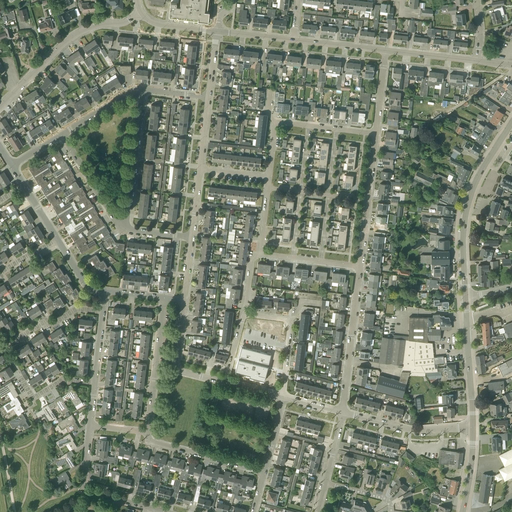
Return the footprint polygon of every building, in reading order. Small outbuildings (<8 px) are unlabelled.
[(106,0),(107,3),(106,3),(105,4),(105,5),(106,6),(108,6),(109,5),(109,4),(113,4),(113,9),(122,9),(122,0),(106,0)] [(180,0),(180,7),(176,6),(177,3),(172,2),(171,2),(169,17),(175,18),(178,19),(199,21),(206,22),(207,12),(208,0),(180,0)] [(79,6),(80,6),(80,10),(82,10),(83,13),(87,13),(87,12),(95,11),(94,3),(85,4),(85,3),(82,3),(82,1),(78,2),(79,6)] [(365,10),(371,11),(371,16),(374,16),(374,12),(375,9),(375,7),(372,6),(372,2),(366,2),(365,10)] [(392,19),(394,8),(390,7),(390,5),(381,3),(380,11),(387,12),(387,19),(387,23),(388,24),(392,24),(392,19)] [(506,20),(502,7),(495,9),(496,12),(491,14),(493,24),(502,21),(506,20)] [(420,8),(419,15),(432,17),(433,10),(420,8)] [(28,19),(27,15),(26,9),(18,10),(21,21),(28,19)] [(77,17),(74,9),(66,13),(66,12),(57,15),(61,25),(70,21),(69,20),(77,17)] [(247,25),(247,20),(248,19),(248,18),(248,15),(246,14),(247,11),(240,10),(238,24),(247,25)] [(464,14),(456,15),(457,25),(462,24),(462,25),(463,25),(463,24),(465,24),(464,14)] [(264,18),(260,18),(259,26),(266,27),(268,15),(264,15),(264,18)] [(280,18),(280,20),(279,29),(285,29),(286,21),(287,22),(288,17),(283,17),(283,18),(280,18)] [(53,29),(50,18),(44,20),(45,22),(44,23),(39,24),(41,32),(53,29)] [(511,37),(511,33),(511,21),(509,23),(502,25),(502,29),(506,28),(504,33),(508,35),(507,36),(511,37)] [(308,32),(315,33),(316,28),(317,23),(313,22),(313,25),(312,25),(312,24),(311,24),(310,24),(310,25),(309,25),(308,32)] [(332,27),(328,27),(327,34),(334,35),(336,25),(332,24),(332,27)] [(347,36),(354,37),(355,27),(351,26),(351,30),(348,29),(347,36)] [(386,41),(387,34),(383,33),(384,28),(380,28),(378,40),(386,41)] [(371,32),(367,32),(366,38),(373,39),(374,29),(371,29),(371,32)] [(400,35),(400,42),(407,43),(407,38),(408,33),(404,33),(401,32),(400,35)] [(413,39),(413,44),(419,45),(420,37),(421,35),(417,35),(417,34),(414,34),(413,39)] [(103,40),(103,43),(107,43),(107,47),(111,48),(112,41),(112,36),(104,35),(103,40)] [(419,45),(426,45),(428,35),(424,35),(424,38),(420,37),(419,45)] [(433,41),(432,46),(439,47),(440,40),(440,37),(437,37),(434,36),(433,41)] [(125,46),(125,37),(118,37),(117,49),(120,49),(121,45),(125,46)] [(125,46),(128,46),(128,50),(131,51),(133,38),(125,37),(125,46)] [(439,47),(446,48),(447,38),(444,37),(444,40),(440,40),(439,47)] [(138,46),(138,49),(141,49),(141,46),(145,47),(146,40),(146,39),(142,38),(142,39),(139,39),(138,44),(138,46)] [(23,39),(22,41),(19,41),(19,44),(21,45),(21,46),(22,47),(21,53),(28,54),(29,46),(30,46),(31,40),(23,39)] [(95,40),(89,44),(93,50),(96,54),(99,52),(98,50),(100,48),(97,44),(95,40)] [(167,42),(167,41),(163,41),(163,42),(160,41),(160,46),(159,48),(159,52),(159,54),(160,54),(162,53),(162,52),(163,49),(166,49),(167,42)] [(89,44),(83,48),(86,52),(89,56),(92,54),(90,52),(93,50),(89,44)] [(231,58),(231,49),(224,48),(223,60),(226,61),(227,57),(231,58)] [(231,58),(230,61),(237,62),(239,50),(231,49),(231,58)] [(72,55),(78,63),(84,59),(82,57),(78,51),(72,55)] [(249,64),(253,65),(253,61),(257,61),(258,52),(251,51),(249,64)] [(155,59),(165,60),(165,56),(159,55),(159,54),(159,52),(155,52),(154,59),(155,59)] [(282,55),(274,54),(273,63),(276,63),(276,65),(274,66),(273,66),(272,70),(275,70),(276,68),(277,66),(280,67),(282,55)] [(72,55),(67,59),(71,65),(71,64),(73,67),(78,63),(72,55)] [(91,65),(92,67),(96,65),(90,56),(87,59),(91,65)] [(151,70),(152,63),(152,60),(143,59),(143,62),(148,62),(148,69),(151,70)] [(333,61),(326,60),(325,73),(332,73),(333,61)] [(63,61),(54,70),(58,73),(62,78),(65,74),(67,72),(76,81),(79,78),(76,75),(71,69),(69,67),(67,65),(63,61)] [(341,62),(333,61),(332,73),(339,74),(341,62)] [(353,63),(346,62),(345,71),(345,73),(345,74),(352,75),(353,63)] [(359,75),(360,69),(360,64),(353,63),(352,75),(358,76),(359,76),(359,75)] [(362,72),(362,75),(361,78),(364,78),(368,79),(369,74),(373,74),(374,65),(366,64),(365,73),(362,72)] [(394,68),(393,76),(396,77),(396,81),(399,81),(399,86),(399,88),(403,89),(404,82),(405,75),(400,74),(401,69),(394,68)] [(416,70),(408,69),(407,78),(415,79),(416,70)] [(415,79),(422,80),(423,71),(416,70),(415,79)] [(431,84),(435,85),(436,73),(429,72),(428,82),(431,83),(431,84)] [(341,86),(341,87),(340,90),(350,91),(350,90),(350,87),(344,86),(344,84),(345,74),(345,73),(342,73),(342,75),(341,84),(341,86)] [(443,73),(436,73),(435,85),(439,85),(439,84),(442,84),(443,73)] [(463,76),(456,75),(455,82),(455,85),(458,85),(458,88),(460,88),(460,94),(464,94),(465,86),(466,83),(462,82),(463,76)] [(56,85),(51,80),(47,77),(44,80),(45,82),(40,86),(44,90),(47,93),(56,85)] [(232,81),(232,78),(223,77),(222,79),(221,79),(220,82),(222,83),(222,85),(229,86),(229,81),(232,81)] [(470,80),(470,83),(474,83),(473,87),(482,88),(483,79),(478,78),(478,77),(471,77),(470,80)] [(117,78),(112,81),(116,88),(122,85),(119,81),(117,78)] [(65,86),(60,80),(57,83),(62,89),(65,86)] [(116,88),(112,81),(107,84),(111,91),(116,88)] [(494,85),(492,88),(495,90),(496,88),(504,93),(499,100),(502,103),(507,105),(511,97),(511,94),(511,83),(511,84),(508,83),(508,84),(504,82),(502,84),(498,82),(496,86),(494,85)] [(86,92),(90,97),(93,95),(96,101),(102,97),(99,93),(97,90),(94,92),(93,89),(91,87),(89,89),(85,83),(82,85),(84,88),(86,92)] [(107,84),(102,87),(106,94),(111,91),(107,84)] [(221,91),(221,94),(230,95),(231,92),(228,92),(228,89),(229,86),(222,85),(222,88),(220,88),(219,91),(221,91)] [(369,103),(370,93),(365,93),(363,93),(364,88),(361,87),(359,102),(366,103),(369,103)] [(407,92),(407,89),(403,89),(399,88),(392,88),(392,92),(391,91),(390,98),(399,99),(400,93),(402,93),(402,91),(407,92)] [(30,94),(34,100),(37,98),(39,102),(41,101),(42,104),(46,101),(43,95),(40,97),(39,94),(36,90),(30,94)] [(83,99),(79,101),(84,108),(90,104),(87,99),(90,97),(86,92),(83,94),(84,95),(81,97),(83,99)] [(30,94),(24,97),(28,104),(26,105),(25,105),(33,117),(34,116),(35,116),(32,110),(33,109),(31,106),(33,105),(32,105),(36,103),(34,100),(30,94)] [(283,103),(284,98),(278,98),(277,100),(274,99),(273,106),(276,106),(276,111),(282,112),(283,103)] [(390,108),(400,109),(400,105),(399,105),(399,99),(390,98),(389,104),(391,104),(390,108)] [(493,107),(489,113),(499,119),(503,114),(497,109),(498,107),(489,100),(486,98),(484,102),(486,104),(487,103),(493,107)] [(67,101),(72,108),(75,106),(78,111),(84,108),(79,101),(77,102),(75,100),(73,102),(72,101),(71,99),(67,101)] [(292,107),(293,100),(290,100),(289,104),(283,103),(282,112),(289,113),(289,107),(292,107)] [(296,100),(293,100),(292,107),(295,107),(295,114),(301,114),(302,106),(302,101),(296,100)] [(25,105),(23,101),(13,107),(17,114),(24,109),(30,119),(33,117),(27,108),(25,105)] [(62,111),(67,119),(72,115),(69,110),(72,108),(67,101),(68,101),(65,103),(66,106),(61,109),(62,111)] [(311,109),(312,102),(309,102),(308,106),(302,106),(301,114),(307,115),(308,109),(311,109)] [(320,117),(321,108),(314,107),(315,102),(312,102),(311,109),(314,110),(313,116),(320,117)] [(329,111),(330,104),(327,104),(327,109),(321,108),(320,117),(326,118),(327,111),(329,111)] [(338,119),(339,110),(333,109),(333,105),(330,104),(329,111),(333,112),(332,118),(338,119)] [(349,114),(349,106),(346,106),(346,111),(339,110),(338,119),(345,120),(346,113),(349,114)] [(349,106),(349,114),(352,114),(351,120),(357,121),(358,112),(352,112),(352,107),(349,106)] [(400,109),(390,108),(390,112),(388,111),(388,118),(397,119),(398,113),(399,113),(400,109)] [(0,120),(0,126),(1,128),(12,122),(8,124),(6,121),(10,117),(11,118),(12,117),(14,120),(17,118),(12,109),(3,118),(2,120),(0,120)] [(62,111),(59,113),(58,111),(57,110),(51,114),(55,119),(58,117),(61,122),(67,119),(62,111)] [(227,123),(227,120),(225,120),(225,117),(225,114),(219,113),(218,116),(216,116),(216,119),(218,119),(217,122),(227,123)] [(495,125),(499,119),(489,113),(486,119),(489,121),(495,125)] [(388,128),(398,129),(398,125),(396,125),(397,119),(388,118),(387,124),(388,124),(388,128)] [(50,119),(45,122),(49,130),(54,126),(50,119)] [(12,130),(10,127),(14,125),(12,122),(1,128),(5,134),(6,134),(12,130)] [(39,126),(44,133),(49,130),(45,122),(39,126)] [(485,125),(484,127),(477,122),(475,126),(477,126),(482,130),(489,135),(493,129),(485,125)] [(167,134),(168,125),(165,125),(165,130),(159,129),(159,133),(167,134)] [(471,130),(473,131),(486,139),(489,135),(482,130),(477,126),(475,126),(474,125),(473,127),(471,130)] [(34,129),(39,136),(44,133),(39,126),(34,129)] [(12,130),(6,134),(7,136),(15,131),(16,130),(18,129),(16,127),(12,130)] [(386,131),(385,137),(395,139),(395,133),(397,133),(408,134),(409,130),(398,129),(388,128),(387,131),(386,131)] [(34,129),(29,132),(34,139),(39,136),(34,129)] [(473,131),(472,132),(473,132),(471,135),(477,138),(475,140),(483,145),(486,139),(473,131)] [(12,144),(19,140),(15,134),(9,138),(8,138),(12,144)] [(395,139),(385,137),(385,144),(386,144),(385,148),(395,149),(396,145),(397,145),(398,139),(395,139)] [(23,146),(19,140),(12,144),(15,151),(23,146)] [(214,143),(214,147),(216,147),(216,153),(213,153),(212,161),(218,162),(219,153),(220,146),(220,143),(214,143)] [(480,149),(476,146),(473,145),(471,148),(465,144),(463,148),(470,153),(471,151),(476,155),(480,149)] [(383,157),(392,159),(395,159),(396,153),(395,153),(395,149),(385,148),(385,151),(384,151),(383,157)] [(57,149),(43,158),(45,162),(52,158),(54,156),(56,160),(55,161),(56,163),(62,159),(61,157),(62,156),(57,149)] [(153,159),(154,153),(145,152),(145,158),(150,159),(149,161),(153,161),(154,162),(155,159),(153,159)] [(383,164),(383,167),(393,169),(393,165),(392,164),(392,159),(383,157),(382,164),(383,164)] [(460,172),(458,176),(466,179),(470,171),(463,167),(464,164),(459,161),(450,157),(448,162),(456,166),(457,165),(459,166),(457,170),(460,172)] [(56,163),(55,164),(58,169),(52,173),(55,177),(69,168),(65,161),(64,161),(62,159),(56,163)] [(161,162),(154,162),(153,161),(152,164),(161,165),(160,171),(162,171),(163,163),(161,162)] [(29,169),(34,177),(49,168),(46,164),(37,169),(35,166),(36,165),(35,163),(29,167),(30,169),(29,169)] [(383,167),(383,171),(381,171),(381,177),(386,178),(385,181),(389,181),(390,179),(393,179),(393,175),(390,174),(391,173),(392,173),(393,169),(383,167)] [(51,171),(49,168),(34,177),(38,184),(39,184),(41,186),(47,182),(45,180),(44,180),(42,177),(51,171)] [(55,177),(56,179),(57,181),(66,175),(68,179),(67,180),(64,181),(66,184),(74,178),(73,176),(74,175),(69,168),(55,177)] [(433,178),(428,176),(417,170),(414,178),(430,186),(433,178)] [(458,176),(457,178),(449,174),(446,179),(430,172),(428,176),(433,178),(457,189),(459,186),(462,188),(466,179),(458,176)] [(0,181),(1,182),(3,186),(10,182),(7,177),(0,181)] [(47,182),(41,186),(42,188),(41,189),(46,196),(60,187),(58,183),(52,187),(51,187),(50,188),(49,188),(47,185),(48,185),(50,183),(56,179),(55,177),(47,182)] [(66,184),(67,186),(69,186),(72,185),(73,187),(64,192),(66,196),(81,187),(77,180),(76,180),(74,178),(66,184)] [(511,181),(503,178),(501,184),(500,186),(498,185),(496,193),(502,195),(503,192),(507,193),(508,190),(511,192),(511,181)] [(379,190),(393,192),(393,188),(394,188),(394,186),(392,186),(392,185),(380,183),(379,190)] [(53,205),(61,200),(60,198),(58,199),(57,199),(56,199),(54,196),(63,191),(60,187),(46,196),(50,203),(51,203),(53,205)] [(79,199),(80,201),(86,197),(85,195),(86,195),(81,187),(66,196),(69,200),(75,196),(78,195),(80,198),(79,199)] [(448,201),(449,201),(454,204),(458,196),(452,193),(454,191),(446,187),(443,193),(450,196),(448,201)] [(78,202),(79,205),(83,203),(85,206),(76,211),(78,215),(93,206),(88,199),(86,197),(80,201),(78,202)] [(62,202),(61,200),(53,205),(54,207),(53,208),(58,215),(72,206),(70,203),(70,202),(61,207),(59,204),(62,202)] [(10,213),(9,214),(11,217),(13,215),(11,212),(13,211),(19,207),(16,201),(6,207),(10,213)] [(490,209),(507,214),(508,211),(502,209),(503,206),(500,205),(500,203),(498,202),(493,201),(490,209)] [(378,209),(377,213),(387,214),(388,210),(389,210),(389,206),(389,205),(389,204),(387,204),(377,203),(377,209),(378,209)] [(453,206),(431,204),(430,207),(436,208),(436,210),(440,211),(439,214),(452,215),(453,206)] [(64,224),(71,220),(69,218),(71,217),(69,213),(75,210),(72,206),(58,215),(62,222),(63,222),(64,224)] [(98,216),(97,214),(98,214),(93,206),(78,215),(81,219),(90,214),(92,217),(91,218),(92,220),(98,216)] [(206,213),(206,215),(216,217),(216,214),(214,214),(214,210),(215,211),(215,208),(206,207),(206,210),(205,209),(205,213),(206,213)] [(490,209),(488,217),(493,218),(495,218),(506,220),(507,214),(490,209)] [(24,220),(31,215),(28,210),(21,214),(24,220)] [(253,220),(253,218),(255,218),(255,215),(254,215),(254,212),(246,212),(246,217),(243,217),(243,219),(253,220)] [(375,222),(387,224),(389,214),(387,214),(377,213),(377,216),(376,216),(375,222)] [(24,220),(21,221),(24,226),(23,227),(25,230),(27,228),(25,225),(27,224),(27,225),(30,223),(34,220),(31,215),(24,220)] [(90,234),(105,225),(100,218),(100,219),(98,216),(92,220),(93,223),(95,222),(97,225),(88,230),(90,234)] [(440,224),(441,224),(451,225),(452,217),(441,216),(441,218),(430,217),(429,222),(440,224)] [(70,234),(84,225),(82,221),(76,225),(72,219),(71,220),(64,224),(66,226),(65,227),(70,234)] [(495,222),(494,222),(487,221),(485,228),(493,230),(492,231),(498,232),(499,227),(494,226),(495,222)] [(375,222),(374,228),(375,229),(375,232),(385,233),(385,230),(387,230),(388,224),(387,224),(375,222)] [(451,225),(441,224),(440,224),(439,232),(442,232),(450,233),(451,225)] [(84,225),(70,234),(74,242),(75,241),(76,243),(85,238),(83,236),(82,236),(80,238),(78,235),(87,229),(84,225)] [(90,234),(93,238),(95,241),(97,240),(95,237),(100,234),(103,238),(101,239),(102,241),(104,239),(110,236),(109,233),(110,233),(105,225),(90,234)] [(29,238),(31,237),(34,235),(40,231),(37,226),(30,230),(30,229),(28,230),(27,228),(23,231),(18,234),(19,235),(20,236),(26,232),(29,238)] [(203,228),(202,232),(207,232),(211,233),(211,235),(216,236),(217,228),(214,227),(205,226),(204,229),(203,228)] [(34,235),(31,237),(33,242),(30,244),(32,247),(37,244),(35,241),(37,240),(44,236),(40,231),(34,235)] [(373,241),(382,243),(383,237),(384,237),(385,233),(375,232),(375,235),(374,235),(373,241)] [(109,246),(112,245),(113,244),(113,243),(115,242),(111,235),(110,236),(104,239),(105,241),(102,242),(106,248),(109,246)] [(435,235),(435,240),(438,240),(438,248),(449,248),(449,240),(445,240),(445,236),(435,235)] [(6,248),(9,247),(10,248),(14,255),(19,252),(15,245),(13,242),(9,245),(8,244),(6,242),(4,238),(1,239),(4,244),(5,246),(6,248)] [(87,241),(85,238),(76,243),(78,245),(77,246),(82,253),(96,244),(94,240),(87,244),(85,242),(87,241)] [(372,242),(372,245),(372,248),(373,248),(373,251),(383,252),(383,249),(381,249),(382,243),(373,241),(373,242),(372,242)] [(20,242),(15,245),(19,252),(24,249),(20,242)] [(115,242),(113,243),(113,244),(115,246),(115,247),(115,252),(122,253),(123,250),(124,250),(124,243),(115,242)] [(489,249),(487,248),(482,247),(480,255),(485,256),(487,257),(488,253),(493,254),(493,250),(489,249)] [(0,254),(0,255),(4,262),(9,258),(5,251),(0,254)] [(370,257),(370,260),(371,260),(371,261),(380,262),(380,256),(382,256),(383,252),(373,251),(372,255),(371,255),(371,257),(370,257)] [(431,255),(431,264),(447,264),(449,264),(449,251),(431,251),(431,255)] [(95,265),(101,261),(96,254),(87,259),(89,262),(92,261),(95,265)] [(102,271),(108,267),(103,260),(101,261),(95,265),(96,268),(99,266),(102,271)] [(57,269),(55,265),(52,261),(44,266),(46,269),(48,268),(51,272),(57,269)] [(370,270),(380,272),(381,268),(379,268),(380,262),(371,261),(370,267),(371,267),(370,270)] [(154,269),(155,263),(153,263),(152,271),(160,272),(160,270),(154,269)] [(237,266),(237,265),(231,265),(229,264),(228,264),(227,270),(229,271),(228,274),(233,275),(241,276),(242,269),(237,269),(237,266)] [(272,279),(271,279),(272,271),(270,271),(270,265),(264,264),(263,273),(269,273),(268,279),(269,279),(269,281),(271,281),(272,279)] [(431,264),(431,272),(433,272),(449,272),(449,265),(447,265),(447,264),(431,264)] [(102,271),(103,273),(104,274),(106,272),(109,277),(115,273),(110,265),(108,267),(102,271)] [(271,279),(272,279),(275,279),(275,275),(281,275),(282,266),(276,265),(276,272),(272,271),(271,279)] [(478,265),(479,275),(486,274),(488,274),(487,271),(489,271),(489,265),(483,265),(478,265)] [(28,276),(33,273),(29,266),(23,269),(28,276)] [(290,281),(291,274),(288,273),(289,267),(282,266),(281,275),(288,276),(287,281),(290,281)] [(58,278),(64,274),(59,267),(57,269),(51,272),(53,275),(55,274),(58,278)] [(300,278),(301,268),(295,268),(294,274),(291,274),(290,281),(293,282),(294,277),(300,278)] [(309,284),(310,276),(307,276),(308,269),(301,268),(300,278),(306,278),(306,283),(309,284)] [(23,269),(18,273),(23,279),(28,276),(23,269)] [(313,276),(310,276),(309,284),(312,284),(313,279),(319,280),(320,271),(314,270),(313,276)] [(368,280),(378,281),(378,275),(380,275),(380,272),(370,270),(370,274),(369,274),(368,280)] [(328,286),(329,278),(326,278),(327,272),(320,271),(319,280),(325,281),(325,286),(328,286)] [(338,282),(339,273),(333,272),(332,279),(329,278),(328,286),(331,286),(332,281),(338,282)] [(13,276),(18,283),(23,279),(18,273),(13,276)] [(68,282),(69,282),(71,280),(67,273),(64,274),(58,278),(60,281),(62,279),(65,284),(68,282)] [(486,274),(479,275),(479,282),(482,282),(482,286),(492,286),(492,278),(486,278),(486,274)] [(224,284),(234,285),(235,282),(240,283),(241,276),(233,275),(232,279),(229,278),(229,281),(224,280),(224,284)] [(13,276),(8,279),(12,286),(18,283),(13,276)] [(437,283),(437,280),(430,279),(427,279),(427,281),(430,281),(430,283),(430,287),(439,288),(439,291),(448,291),(448,287),(448,285),(442,285),(442,284),(437,283)] [(378,281),(368,280),(368,286),(369,286),(368,290),(378,291),(378,287),(377,287),(378,281)] [(73,289),(69,282),(68,282),(65,284),(60,287),(62,290),(64,288),(67,293),(73,289)] [(43,284),(34,290),(35,293),(45,287),(43,284)] [(224,284),(223,285),(223,287),(228,288),(228,291),(231,291),(230,295),(239,296),(240,289),(234,288),(234,285),(224,284)] [(67,293),(72,300),(74,299),(80,295),(76,288),(73,289),(67,293)] [(366,299),(375,300),(376,294),(377,295),(378,291),(368,290),(368,293),(367,293),(366,299)] [(230,295),(229,298),(227,298),(225,307),(231,308),(232,302),(238,303),(239,296),(230,295)] [(52,301),(56,307),(60,304),(62,307),(65,305),(60,296),(52,301)] [(266,297),(263,297),(257,296),(256,302),(259,302),(258,307),(264,308),(266,297)] [(274,304),(275,298),(266,297),(264,308),(270,309),(271,304),(274,304)] [(56,307),(52,301),(51,298),(43,303),(47,309),(51,306),(53,309),(56,307)] [(282,310),(283,302),(280,302),(281,299),(275,298),(274,304),(277,304),(276,310),(282,310)] [(443,310),(443,307),(448,307),(448,300),(444,300),(444,298),(433,298),(433,300),(431,300),(430,300),(430,301),(430,302),(430,303),(431,303),(433,303),(433,304),(437,304),(437,310),(443,310)] [(33,308),(37,315),(42,312),(40,309),(43,307),(38,299),(35,301),(38,305),(33,308)] [(374,306),(375,300),(366,299),(365,305),(366,306),(366,309),(376,310),(376,306),(374,306)] [(287,302),(283,302),(282,310),(288,311),(289,306),(292,306),(293,300),(287,300),(287,302)] [(321,309),(327,309),(329,309),(330,306),(327,306),(325,305),(326,300),(322,300),(321,309)] [(17,309),(20,308),(16,301),(11,304),(14,308),(16,307),(17,309)] [(32,318),(37,315),(33,308),(27,312),(32,318)] [(364,318),(373,320),(374,314),(375,314),(376,310),(366,309),(365,312),(364,312),(364,318)] [(306,310),(305,314),(301,313),(300,320),(308,321),(308,315),(312,315),(313,311),(306,310)] [(23,312),(20,314),(16,316),(17,318),(18,317),(19,318),(23,316),(25,320),(28,318),(24,312),(24,311),(23,312)] [(427,342),(427,340),(440,340),(440,329),(450,328),(450,320),(449,320),(449,317),(444,317),(444,316),(440,316),(439,315),(433,315),(433,317),(409,317),(408,340),(427,342)] [(0,323),(2,326),(11,320),(8,321),(5,316),(0,319),(0,323)] [(372,325),(373,320),(364,318),(363,325),(364,325),(364,328),(373,329),(379,330),(379,328),(378,328),(378,326),(372,325)] [(14,325),(11,320),(2,326),(4,324),(7,329),(14,325)] [(59,338),(65,334),(61,328),(55,331),(59,338)] [(373,333),(373,329),(364,328),(363,332),(362,331),(361,338),(370,339),(371,333),(373,333)] [(55,331),(50,335),(54,341),(59,338),(55,331)] [(41,342),(46,339),(42,332),(37,336),(41,342)] [(494,336),(483,337),(484,344),(485,344),(485,349),(493,345),(493,344),(490,344),(490,343),(490,340),(493,340),(495,340),(495,339),(499,339),(500,339),(502,341),(505,339),(503,333),(498,335),(494,336)] [(37,336),(31,339),(35,346),(41,342),(37,336)] [(398,366),(402,367),(405,339),(381,337),(381,340),(381,344),(380,354),(379,359),(378,362),(398,364),(398,366)] [(361,338),(360,341),(361,341),(361,344),(362,344),(361,347),(371,349),(372,345),(373,345),(373,339),(370,339),(361,338)] [(437,371),(437,368),(435,368),(434,364),(444,363),(443,356),(433,357),(432,343),(427,342),(408,340),(405,339),(402,367),(401,371),(425,372),(437,371)] [(331,344),(325,343),(323,343),(319,342),(317,342),(316,351),(318,351),(322,351),(322,347),(324,347),(330,348),(331,344)] [(22,347),(26,354),(32,350),(28,343),(22,347)] [(195,345),(192,344),(191,347),(189,346),(187,355),(190,355),(190,354),(193,354),(195,345)] [(197,346),(195,345),(193,354),(195,355),(195,357),(198,357),(200,349),(201,345),(198,345),(197,346)] [(21,357),(26,354),(22,347),(16,350),(21,357)] [(203,357),(206,348),(203,347),(202,350),(200,349),(198,357),(200,358),(201,357),(203,357)] [(241,347),(235,371),(250,375),(249,376),(264,380),(271,354),(241,347)] [(371,352),(371,349),(361,347),(361,351),(360,351),(359,357),(368,358),(369,352),(371,352)] [(217,361),(219,361),(222,352),(219,351),(218,354),(215,353),(213,361),(216,362),(217,361)] [(318,351),(316,351),(315,359),(316,360),(321,360),(329,361),(329,358),(317,356),(318,351)] [(477,364),(485,363),(484,360),(487,359),(487,355),(484,356),(484,355),(476,356),(477,364)] [(107,359),(107,365),(115,366),(116,360),(118,360),(119,358),(109,356),(108,359),(107,359)] [(497,357),(491,360),(485,363),(477,364),(478,373),(486,372),(485,366),(487,365),(488,367),(499,362),(497,357)] [(511,358),(498,366),(503,376),(511,372),(511,358)] [(324,369),(325,369),(337,371),(338,364),(332,364),(332,365),(328,364),(329,361),(321,360),(320,363),(325,364),(324,369)] [(41,370),(38,365),(36,362),(33,364),(38,372),(41,370)] [(437,371),(441,371),(455,370),(455,363),(446,364),(447,367),(437,368),(437,371)] [(56,364),(50,367),(54,374),(60,370),(56,364)] [(0,372),(0,381),(13,373),(9,367),(0,372)] [(49,377),(54,374),(50,367),(44,371),(49,377)] [(367,376),(367,372),(371,372),(371,369),(358,367),(357,375),(367,376)] [(425,372),(431,382),(439,382),(439,378),(440,378),(440,377),(442,377),(441,374),(447,374),(448,378),(456,377),(455,370),(441,371),(437,371),(425,372)] [(425,375),(425,372),(401,371),(399,380),(379,375),(376,386),(375,390),(402,397),(404,393),(408,375),(425,375)] [(35,377),(39,384),(44,380),(40,373),(35,377)] [(366,380),(367,376),(357,375),(356,382),(365,383),(369,384),(370,380),(366,380)] [(35,377),(33,378),(29,380),(33,387),(39,384),(35,377)] [(15,398),(14,398),(19,395),(15,388),(11,381),(0,388),(0,393),(2,396),(7,393),(12,400),(15,398)] [(300,391),(302,383),(296,381),(294,390),(300,391)] [(504,386),(504,381),(488,382),(489,390),(490,390),(491,395),(496,394),(502,393),(501,388),(505,388),(504,386)] [(120,390),(119,396),(122,396),(123,388),(120,387),(115,387),(114,390),(120,390)] [(325,389),(323,397),(329,399),(330,396),(331,391),(332,388),(326,387),(325,389)] [(60,396),(64,401),(70,398),(75,406),(82,402),(73,388),(67,392),(67,393),(61,397),(60,396)] [(506,402),(511,400),(508,393),(503,396),(506,402)] [(446,403),(453,403),(453,394),(446,395),(442,395),(442,403),(446,403)] [(64,401),(60,396),(56,399),(56,400),(48,405),(48,404),(51,409),(57,406),(62,414),(69,410),(64,401)] [(12,400),(3,405),(7,412),(14,408),(17,415),(20,413),(24,411),(19,402),(20,402),(17,397),(15,398),(12,400)] [(360,407),(362,399),(356,397),(354,405),(360,407)] [(422,397),(414,398),(415,409),(423,408),(422,397)] [(372,410),(378,411),(380,403),(374,402),(372,410)] [(491,415),(496,415),(503,414),(502,407),(504,407),(503,403),(495,404),(490,404),(491,415)] [(48,404),(43,407),(43,408),(35,413),(38,417),(39,420),(44,417),(48,423),(56,418),(51,409),(48,404)] [(389,414),(392,406),(386,404),(383,413),(389,414)] [(101,412),(104,413),(104,416),(112,417),(113,408),(111,407),(102,406),(101,412)] [(442,406),(443,408),(443,412),(447,412),(447,416),(454,416),(454,408),(447,408),(447,406),(442,406)] [(395,416),(401,417),(403,409),(397,407),(395,416)] [(25,429),(29,426),(24,418),(25,418),(22,413),(8,421),(13,428),(20,424),(21,426),(23,425),(25,429)] [(74,430),(75,430),(79,428),(74,419),(75,419),(72,414),(58,423),(62,429),(70,424),(74,430)] [(301,429),(303,421),(297,419),(295,427),(301,429)] [(53,426),(51,423),(47,425),(44,420),(41,422),(46,430),(53,426)] [(503,431),(508,431),(507,420),(503,420),(499,421),(499,420),(491,421),(492,428),(500,427),(503,427),(503,431)] [(312,434),(314,424),(309,422),(306,430),(306,433),(312,434)] [(312,434),(314,434),(314,433),(318,434),(320,425),(314,424),(312,434)] [(356,444),(357,442),(359,433),(353,432),(351,440),(350,443),(356,444)] [(72,449),(77,447),(73,440),(69,433),(65,436),(56,441),(58,444),(60,448),(68,443),(72,449)] [(368,445),(368,448),(374,449),(376,438),(370,436),(368,445)] [(498,450),(502,449),(501,437),(492,438),(493,450),(498,450)] [(97,449),(107,450),(108,445),(111,445),(111,441),(99,439),(99,443),(97,443),(97,449)] [(385,449),(387,441),(381,439),(379,447),(385,449)] [(391,450),(397,452),(399,444),(393,442),(391,450)] [(123,456),(126,445),(120,444),(119,447),(116,447),(114,457),(115,457),(118,458),(118,454),(123,456)] [(129,457),(130,456),(132,447),(126,445),(123,456),(129,457)] [(141,460),(144,450),(138,448),(135,459),(141,460)] [(312,454),(320,456),(322,450),(314,448),(312,454)] [(479,496),(479,501),(486,502),(485,505),(488,505),(490,505),(490,503),(488,502),(489,496),(493,496),(495,481),(498,481),(503,478),(505,481),(511,477),(511,448),(503,453),(499,455),(505,466),(499,469),(500,472),(495,475),(495,476),(483,474),(479,496)] [(114,461),(115,458),(115,457),(114,457),(109,456),(109,454),(107,454),(107,450),(97,449),(96,455),(106,456),(105,460),(107,461),(107,460),(114,461)] [(463,452),(440,449),(439,463),(450,465),(449,466),(460,468),(463,452)] [(147,462),(147,461),(149,451),(144,450),(141,460),(146,462),(147,462)] [(402,456),(404,458),(410,463),(414,457),(406,451),(402,456)] [(67,452),(54,461),(58,467),(57,468),(58,470),(62,468),(61,465),(66,462),(70,468),(74,466),(70,459),(71,459),(67,452)] [(367,457),(364,457),(364,456),(357,454),(355,454),(350,452),(349,456),(344,455),(342,462),(347,463),(350,464),(350,463),(351,460),(355,461),(363,463),(363,462),(366,463),(367,457)] [(155,453),(153,463),(152,463),(158,465),(161,454),(155,453)] [(158,465),(164,466),(164,465),(167,456),(161,454),(158,465)] [(170,468),(176,469),(178,459),(173,457),(170,467),(170,468)] [(184,474),(185,468),(182,467),(184,460),(178,459),(176,469),(181,471),(181,473),(184,474)] [(138,469),(138,468),(133,466),(134,461),(132,460),(130,467),(133,468),(135,468),(138,469)] [(143,465),(141,470),(147,471),(149,465),(150,461),(147,461),(147,462),(146,462),(146,463),(146,464),(145,466),(143,465)] [(193,474),(196,463),(190,462),(189,467),(188,468),(185,468),(184,474),(187,474),(189,475),(190,473),(193,474)] [(196,463),(193,474),(199,475),(199,477),(201,478),(202,475),(199,474),(200,470),(201,468),(202,465),(196,463)] [(210,478),(213,468),(207,466),(206,470),(203,469),(202,473),(202,475),(201,478),(204,479),(203,482),(205,483),(206,480),(208,479),(208,477),(210,478)] [(316,474),(317,468),(309,466),(308,472),(316,474)] [(340,469),(339,475),(339,477),(343,478),(343,476),(347,478),(348,474),(352,475),(353,472),(354,468),(352,468),(348,466),(345,466),(344,470),(340,469)] [(273,473),(281,475),(282,469),(275,467),(273,473)] [(219,479),(221,474),(218,473),(219,469),(213,468),(210,478),(214,479),(214,481),(215,482),(218,483),(219,479)] [(363,474),(362,476),(366,477),(364,482),(368,483),(368,484),(370,484),(371,483),(372,484),(373,479),(374,475),(370,473),(371,469),(364,468),(364,471),(363,474)] [(50,479),(50,481),(51,480),(55,486),(64,481),(68,487),(72,485),(67,476),(68,476),(65,471),(55,477),(54,476),(50,479)] [(116,474),(115,477),(114,480),(118,481),(117,484),(123,486),(125,478),(119,477),(120,473),(118,472),(117,471),(116,474)] [(228,483),(231,472),(225,471),(224,475),(221,474),(219,479),(218,483),(221,483),(222,481),(228,483)] [(381,471),(379,480),(378,485),(384,487),(386,482),(389,483),(391,475),(385,474),(385,472),(381,471)] [(231,472),(228,483),(232,484),(232,486),(232,487),(232,488),(233,488),(233,486),(236,487),(238,478),(235,477),(236,475),(236,474),(231,472)] [(152,482),(146,480),(143,491),(149,493),(151,485),(155,486),(158,474),(155,473),(154,479),(153,479),(152,482)] [(163,496),(166,486),(161,484),(161,483),(160,483),(160,481),(161,475),(158,474),(155,486),(158,487),(156,494),(163,496)] [(238,478),(236,487),(239,488),(239,489),(239,486),(241,486),(245,487),(248,477),(242,475),(242,477),(241,479),(238,478)] [(251,489),(252,485),(254,478),(248,477),(245,487),(244,492),(248,493),(249,491),(248,491),(249,488),(251,489)] [(130,487),(131,480),(125,478),(123,486),(130,487)] [(142,483),(139,482),(137,489),(143,491),(146,480),(142,479),(142,483)] [(183,501),(185,494),(186,490),(178,488),(181,480),(179,480),(178,479),(176,485),(175,491),(178,492),(176,500),(183,501)] [(272,479),(270,485),(276,486),(275,489),(280,490),(281,490),(282,487),(278,486),(279,481),(272,479)] [(441,487),(439,496),(440,497),(445,498),(446,495),(448,495),(448,496),(455,497),(459,481),(450,479),(447,489),(441,487)] [(403,493),(408,488),(399,480),(390,490),(395,494),(398,490),(403,493)] [(189,491),(186,490),(185,494),(183,501),(189,503),(190,500),(194,501),(198,484),(196,484),(195,484),(193,490),(192,489),(191,495),(188,494),(189,491)] [(200,485),(199,485),(198,484),(194,501),(197,501),(196,505),(197,505),(199,506),(200,506),(202,506),(205,499),(205,496),(202,495),(201,498),(198,497),(200,491),(199,491),(200,485)] [(163,496),(169,498),(172,487),(166,486),(163,496)] [(202,506),(209,508),(210,505),(213,506),(214,504),(216,496),(218,490),(217,489),(214,489),(213,495),(212,495),(211,500),(208,500),(209,497),(205,496),(205,499),(202,506)] [(280,490),(273,489),(272,492),(268,491),(267,492),(267,494),(267,495),(266,499),(269,500),(269,503),(277,505),(278,500),(275,499),(277,493),(279,494),(280,490)] [(298,495),(302,496),(309,498),(311,492),(303,490),(300,489),(298,495)] [(407,507),(410,507),(408,496),(412,494),(410,491),(403,495),(404,498),(405,498),(406,499),(401,501),(402,508),(407,507)] [(302,496),(298,495),(298,498),(301,499),(300,502),(308,504),(309,498),(302,496)] [(439,496),(437,496),(436,499),(431,497),(430,502),(438,504),(440,500),(440,497),(439,496)] [(355,500),(354,505),(352,510),(359,511),(371,511),(365,501),(363,501),(363,502),(355,500)] [(351,511),(352,510),(354,505),(339,501),(335,511),(341,511),(342,509),(348,510),(348,511),(351,511)]
